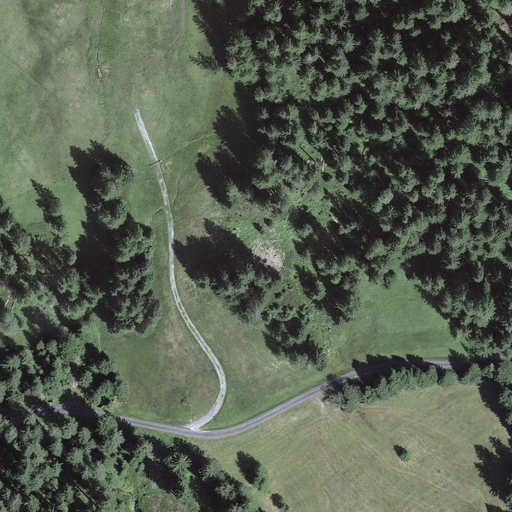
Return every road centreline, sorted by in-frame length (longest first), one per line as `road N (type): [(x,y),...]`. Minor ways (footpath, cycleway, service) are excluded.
road 1 (unclassified): [(511,357),(365,370),(213,434),(59,408),(0,420)]
road 2 (track): [(136,112),(165,191),(174,291),(222,382),(215,408),(186,431)]
